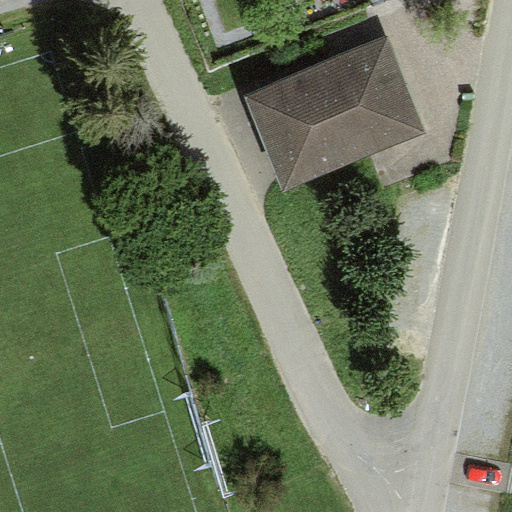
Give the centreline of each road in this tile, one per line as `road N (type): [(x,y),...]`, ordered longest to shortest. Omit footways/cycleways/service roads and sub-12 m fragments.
road 1 (residential): [(133,0),(370,511)]
road 2 (residential): [(427,511),(511,22)]
